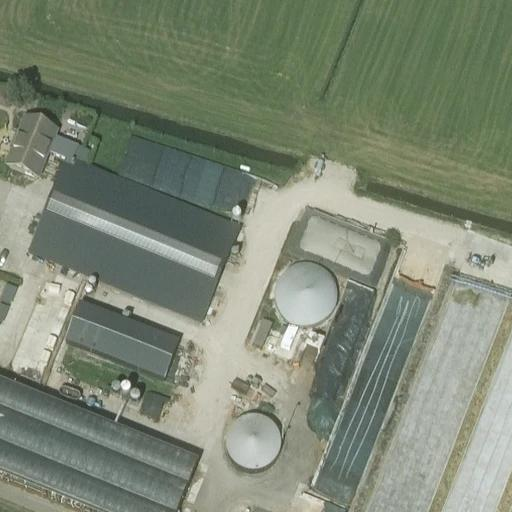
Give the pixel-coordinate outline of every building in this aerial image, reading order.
[(25,122),(6,168),(37,181),(47,156),(66,163),(29,255),(202,325),(239,233),(72,165),(78,150),(54,140),(56,135),(25,122)] [(132,137),(117,177),(179,200),(194,160),(132,137)] [(297,249),(373,273),(384,237),(309,213),(297,249)] [(284,327),(335,324),(332,267),(281,269),(284,327)] [(383,296),(352,407),(359,409),(372,403),(378,405),(381,404),(393,407),(403,403),(406,409),(413,385),(408,387),(396,361),(389,359),(391,350),(383,332),(392,328),(399,301),(400,301),(383,296)] [(80,307),(65,345),(165,384),(180,346),(80,307)] [(178,511),(198,466),(0,385),(0,477),(85,511),(178,511)] [(188,427),(192,410),(146,399),(142,417),(188,427)] [(226,445),(226,447),(226,450),(226,453),(227,455),(228,458),(229,460),(230,463),(232,465),(233,466),(235,468),(237,470),(239,471),(242,473),(245,474),(247,474),(250,475),(252,475),(255,475),(257,475),(260,474),(262,474),(265,472),(268,471),(270,469),(272,467),(274,465),(276,464),(277,461),(278,459),(279,456),(280,453),(281,451),(281,448),(281,445),(280,442),(280,439),(279,437),(278,435),(277,432),(275,430),(273,428),(270,426),(269,425),(267,423),(264,422),(262,421),(259,420),(257,420),(253,420),(249,420),(247,420),(245,421),(242,422),(240,423),(237,425),(235,427),(233,428),(232,430),(230,432),(229,434),(228,437),(227,439),(226,442),(226,445)] [(325,464),(313,495),(351,509),(362,477),(325,464)]
